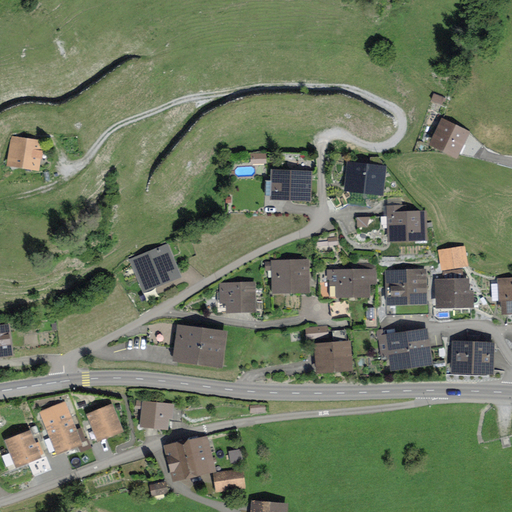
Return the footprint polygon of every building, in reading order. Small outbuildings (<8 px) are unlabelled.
[(433,100),(445,105),(448,97),(436,93),(433,100)] [(456,153),(466,134),(447,125),(443,133),(439,131),(434,141),(456,153)] [(11,163),(35,167),(39,144),(15,140),(11,163)] [(252,162),(265,162),(264,154),(252,154),(252,162)] [(379,191),(381,170),(355,167),(353,188),(379,191)] [(309,174),(276,173),(275,193),(290,193),(290,197),(308,198),(309,174)] [(385,229),(394,228),(395,237),(422,236),(422,215),(404,215),(404,207),(389,207),(389,216),(381,217),(382,225),(385,229)] [(464,264),(461,249),(442,252),(444,267),(464,264)] [(176,274),(165,250),(135,262),(144,284),(159,278),(160,281),(176,274)] [(305,287),(305,264),(276,265),(276,263),(267,263),(267,273),(276,272),(276,288),(305,287)] [(376,264),(362,264),(362,272),(358,272),(358,273),(332,273),(329,275),(329,282),(321,282),(322,297),(340,297),(340,294),(366,293),(366,282),(376,282),(376,264)] [(422,286),(422,274),(392,275),(392,287),(386,287),(387,316),(429,315),(428,286),(422,286)] [(439,304),(467,304),(466,282),(438,282),(439,304)] [(511,307),(511,283),(492,284),(493,297),(502,297),(506,297),(506,308),(511,307)] [(221,290),(217,292),(217,302),(229,302),(230,307),(252,307),(252,286),(221,287),(221,290)] [(284,309),(299,311),(300,296),(285,294),(284,309)] [(333,303),(336,318),(350,316),(348,301),(333,303)] [(376,319),(376,308),(367,308),(367,319),(376,319)] [(327,336),(326,327),(307,329),(308,338),(327,336)] [(0,353),(9,353),(6,328),(0,328),(0,353)] [(174,346),(176,333),(148,329),(146,343),(174,346)] [(219,362),(222,335),(182,329),(178,357),(219,362)] [(320,368),(348,366),(345,331),(334,332),(335,346),(319,348),(320,368)] [(428,349),(426,334),(380,341),(383,360),(395,358),(396,364),(426,359),(424,349),(428,349)] [(442,335),(429,336),(431,348),(443,347),(442,335)] [(489,370),(490,346),(480,346),(480,349),(467,349),(467,345),(457,345),(456,368),(489,370)] [(137,406),(145,406),(144,424),(165,426),(166,416),(170,416),(171,407),(146,405),(146,402),(137,401),(137,406)] [(268,412),(267,404),(249,405),(249,413),(268,412)] [(79,443),(64,406),(43,414),(48,428),(42,431),(51,454),(79,443)] [(120,429),(110,406),(89,415),(93,423),(86,426),(92,441),(120,429)] [(32,441),(29,433),(8,441),(17,464),(45,453),(39,438),(32,441)] [(174,476),(214,467),(207,439),(167,449),(174,476)] [(230,462),(242,460),(240,449),(228,452),(230,462)] [(218,489),(243,486),(241,470),(216,473),(218,489)] [(167,491),(166,483),(151,487),(153,495),(167,491)]
